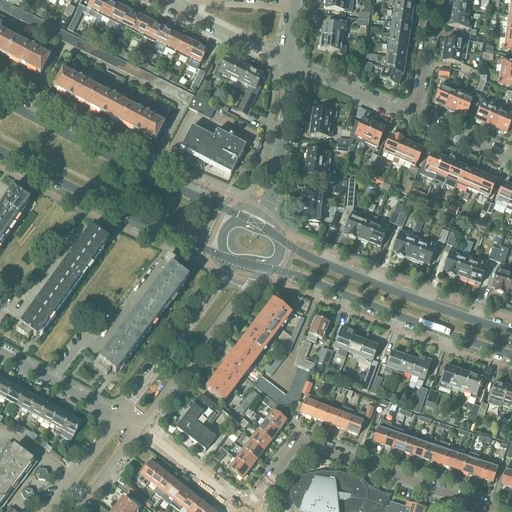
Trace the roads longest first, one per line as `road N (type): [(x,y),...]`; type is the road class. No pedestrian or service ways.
road 1 (residential): [(484,505),(307,443),(295,446),(244,510)]
road 2 (primary): [(247,219),(0,99)]
road 3 (primary): [(511,332),(325,264),(265,228)]
road 4 (primary): [(260,267),(511,354)]
road 5 (primary): [(0,149),(227,258)]
road 6 (residential): [(143,427),(260,267)]
road 7 (residential): [(227,258),(226,275),(120,417)]
road 8 (residential): [(263,208),(276,176),(288,64)]
road 9 (residential): [(160,0),(288,64)]
road 10 (residential): [(288,64),(416,118)]
road 11 (residential): [(120,417),(0,355)]
road 12 (residential): [(143,427),(244,510)]
road 13 (residential): [(120,417),(45,511)]
